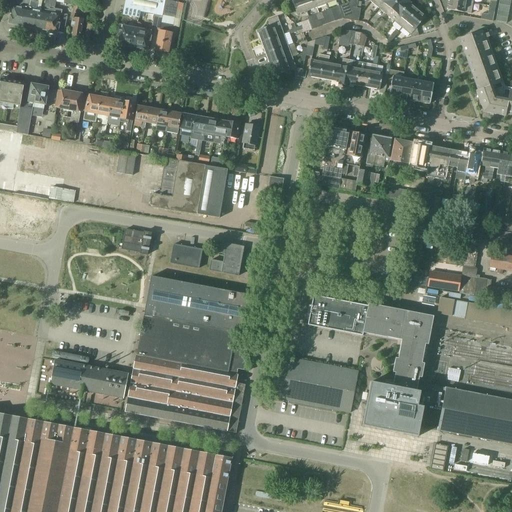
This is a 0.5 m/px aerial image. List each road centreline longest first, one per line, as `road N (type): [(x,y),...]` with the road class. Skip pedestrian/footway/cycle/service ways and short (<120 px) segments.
road 1 (unclassified): [(248,432),(304,102)]
road 2 (unclassified): [(248,432),(252,445),(383,471),(376,511)]
road 3 (residential): [(98,64),(267,95)]
road 4 (residential): [(438,126),(304,102)]
road 5 (residential): [(438,126),(451,56),(433,0)]
